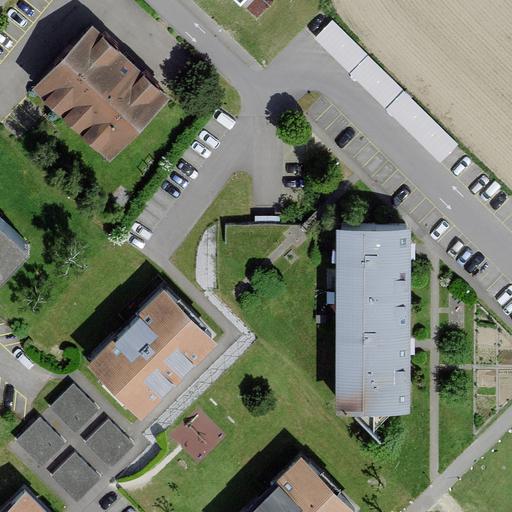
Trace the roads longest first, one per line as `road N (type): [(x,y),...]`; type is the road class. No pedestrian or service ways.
road 1 (residential): [(164,0),(251,87),(337,83),(511,263)]
road 2 (residential): [(511,406),(409,511)]
